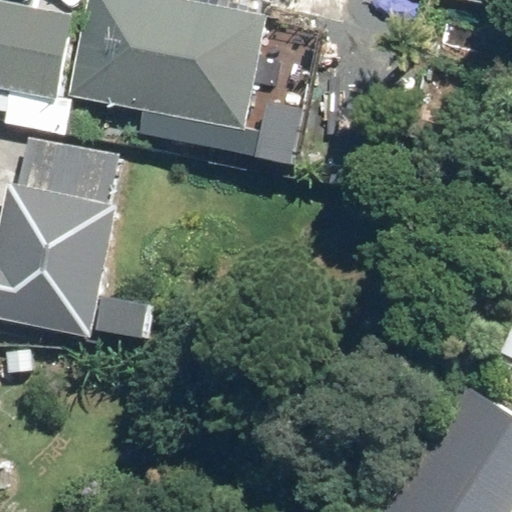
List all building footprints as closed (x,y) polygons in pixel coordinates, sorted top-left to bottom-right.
[(185,0),(92,0),(72,99),(256,136),(280,19),(185,0)] [(0,94),(57,104),(73,19),(0,5),(0,94)] [(313,117),(274,110),(263,167),(302,175),(313,117)] [(0,199),(0,329),(96,346),(120,206),(2,185),(0,199)] [(511,511),(511,408),(476,385),(394,511),(511,511)]
